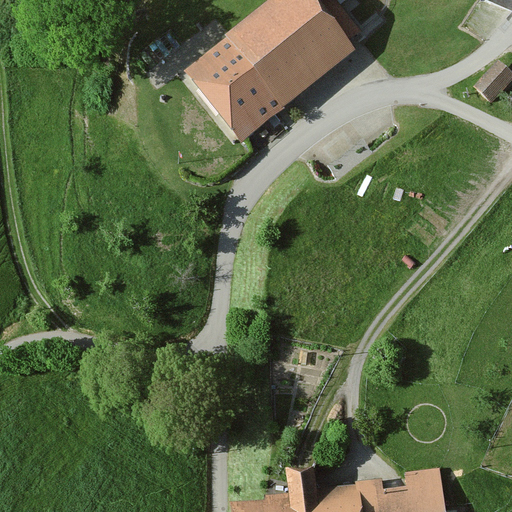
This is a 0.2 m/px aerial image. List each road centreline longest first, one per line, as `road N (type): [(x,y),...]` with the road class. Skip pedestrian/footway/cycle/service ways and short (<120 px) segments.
road 1 (unclassified): [(218,365),(223,271),(241,195),(341,109),(390,91),(422,90)]
road 2 (track): [(301,467),(316,423),(381,319),(511,166)]
road 3 (track): [(72,338),(24,262),(0,100)]
road 4 (unclassified): [(0,355),(29,339),(57,336),(218,365)]
road 5 (unclassified): [(220,511),(218,365)]
